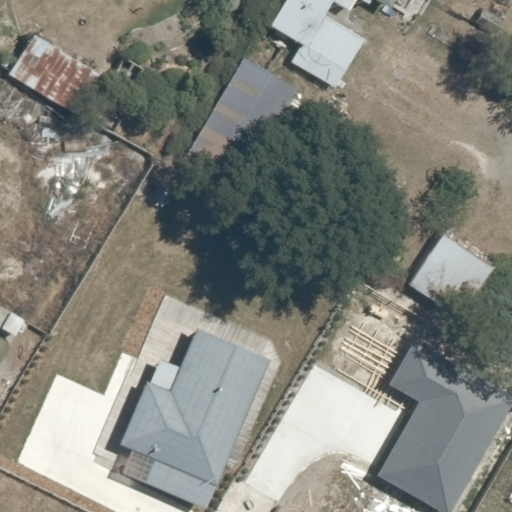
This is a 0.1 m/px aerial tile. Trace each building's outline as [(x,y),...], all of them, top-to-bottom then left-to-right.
[(364,40),(324,16),(333,0),(377,0),(391,8),(395,0),(284,0),(270,25),(302,44),(290,63),(335,89),(364,40)] [(107,80),(32,38),(9,79),(84,121),(107,80)] [(295,90),(242,57),(179,156),(232,189),(295,90)] [(495,271),(441,237),(408,288),(462,323),(495,271)] [(24,320),(0,306),(0,334),(13,342),(24,320)] [(151,389),(126,446),(133,450),(122,476),(203,511),(212,511),(276,365),(201,332),(172,398),(151,389)]
